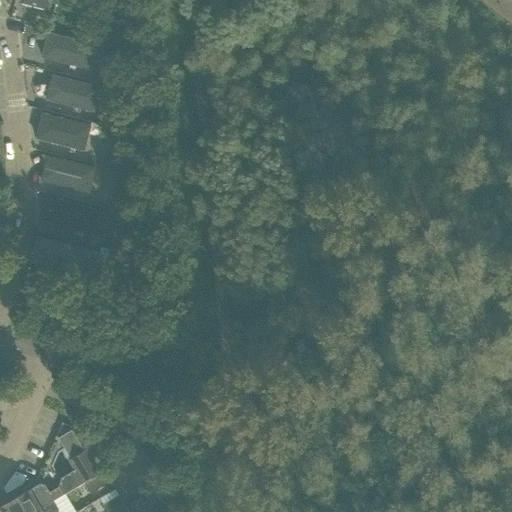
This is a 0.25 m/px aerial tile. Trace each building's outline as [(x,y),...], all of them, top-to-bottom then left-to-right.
[(95,40),(46,27),(40,52),(89,64),(95,40)] [(117,46),(106,43),(100,65),(112,67),(117,46)] [(100,83),(51,69),(51,70),(44,94),(94,107),(100,83)] [(110,85),(104,107),(116,110),(121,88),(110,85)] [(40,108),(34,133),(83,146),(89,121),(40,108)] [(125,130),(113,127),(108,149),(120,152),(125,130)] [(94,163),(45,150),(39,174),(88,188),(94,163)] [(113,187),(108,208),(119,211),(125,190),(113,187)] [(98,206),(49,193),(42,217),(92,230),(98,206)] [(117,229),(112,250),(123,253),(129,232),(117,229)] [(88,244),(39,231),(32,255),(81,269),(88,244)] [(107,267),(102,289),(114,292),(119,270),(107,267)] [(163,341),(153,362),(162,366),(171,345),(163,341)] [(84,482),(99,474),(85,450),(68,460),(82,483),(84,482)] [(99,474),(84,482),(90,493),(105,484),(99,474)] [(27,491),(0,506),(0,511),(34,511),(53,502),(63,495),(58,487),(49,493),(44,485),(40,484),(29,490),(28,490),(27,491)] [(107,511),(117,511),(125,508),(117,494),(103,503),(107,511)] [(59,511),(53,502),(34,511),(59,511)]
